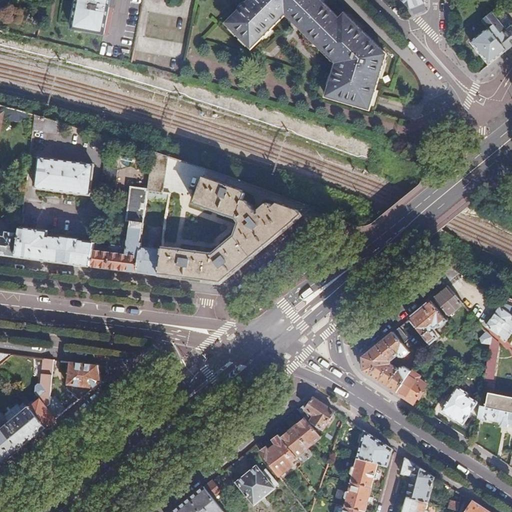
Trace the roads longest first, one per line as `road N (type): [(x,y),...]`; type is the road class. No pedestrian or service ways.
road 1 (primary): [(490,144),(254,332)]
road 2 (unclassified): [(319,375),(155,511)]
road 3 (residential): [(0,263),(209,290)]
road 4 (primary): [(342,294),(493,166)]
road 5 (secondary): [(351,392),(511,498)]
road 6 (unclassified): [(0,481),(138,366)]
road 7 (secondary): [(148,322),(0,304)]
road 8 (primary): [(174,417),(60,511)]
road 9 (residential): [(138,366),(0,346)]
road 10 (residential): [(209,290),(227,291),(319,214)]
road 11 (residential): [(339,357),(448,274)]
